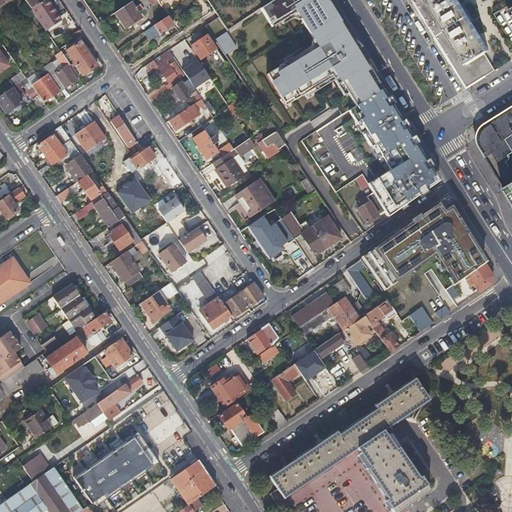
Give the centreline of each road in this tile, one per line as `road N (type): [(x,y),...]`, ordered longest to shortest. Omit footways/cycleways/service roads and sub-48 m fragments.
road 1 (residential): [(230,472),(511,282)]
road 2 (residential): [(460,179),(277,303)]
road 3 (residential): [(51,210),(167,381)]
road 4 (residential): [(277,303),(163,137)]
road 5 (unknown): [(369,378),(442,479),(440,496),(420,511)]
road 6 (primary): [(350,0),(433,132)]
road 7 (residential): [(277,303),(167,381)]
road 8 (residential): [(9,149),(119,72)]
